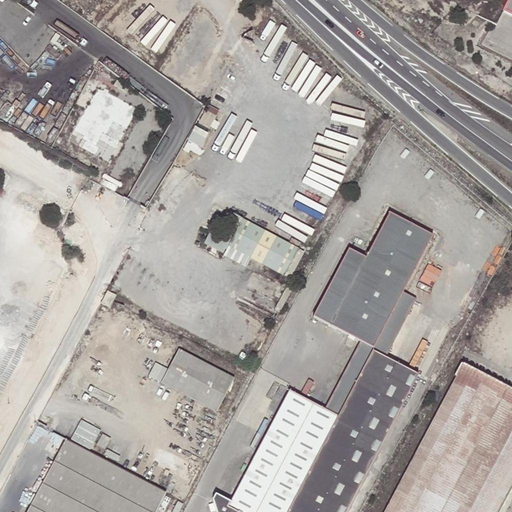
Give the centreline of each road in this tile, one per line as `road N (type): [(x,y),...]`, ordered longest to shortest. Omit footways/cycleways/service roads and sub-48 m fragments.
road 1 (unclassified): [(0,457),(102,233),(99,209),(80,186),(0,142)]
road 2 (primary): [(289,0),(511,201)]
road 3 (primary): [(298,0),(435,113),(511,164)]
road 4 (primary): [(511,149),(446,106),(329,0)]
road 5 (primary): [(511,112),(346,0)]
